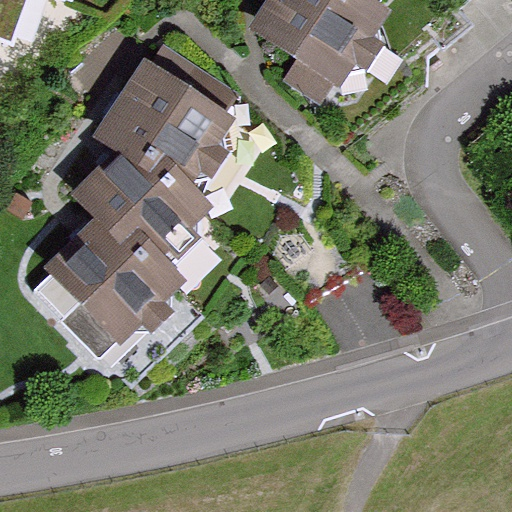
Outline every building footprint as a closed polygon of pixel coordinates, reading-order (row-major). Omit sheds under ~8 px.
[(0,0),(0,40),(8,43),(24,0),(0,0)] [(280,0),(260,27),(334,83),(387,13),(377,5),(370,0),(280,0)] [(162,165),(184,182),(226,126),(150,69),(97,140),(121,157),(151,180),(162,165)] [(134,237),(167,269),(197,238),(189,231),(210,209),(184,182),(162,165),(151,180),(121,157),(77,202),(102,226),(124,248),(134,237)] [(124,248),(102,226),(52,273),(118,344),(181,285),(167,269),(134,237),(124,248)]
